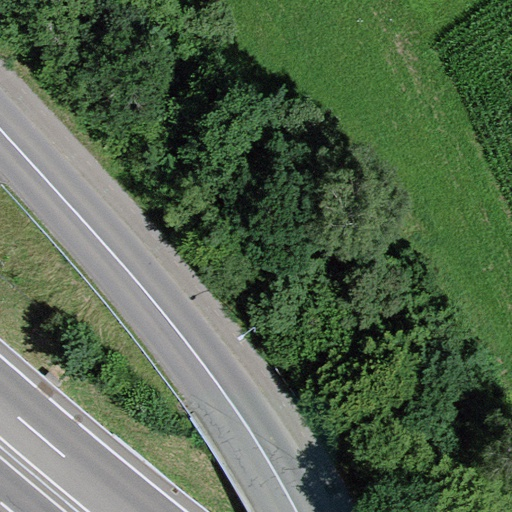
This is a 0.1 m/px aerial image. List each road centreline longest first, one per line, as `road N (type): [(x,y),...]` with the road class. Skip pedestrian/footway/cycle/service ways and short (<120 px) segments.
road 1 (tertiary): [(0,126),(247,426),(297,511)]
road 2 (trunk): [(132,511),(0,400)]
